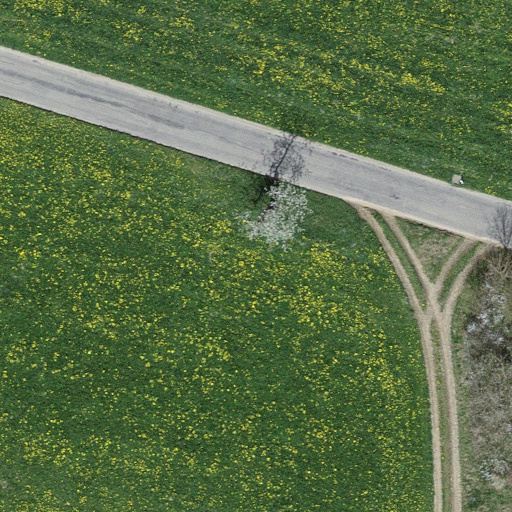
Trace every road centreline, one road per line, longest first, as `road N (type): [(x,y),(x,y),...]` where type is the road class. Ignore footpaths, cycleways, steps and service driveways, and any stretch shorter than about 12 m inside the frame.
road 1 (tertiary): [(0,72),(511,227)]
road 2 (track): [(392,190),(440,312),(454,448),(451,511)]
